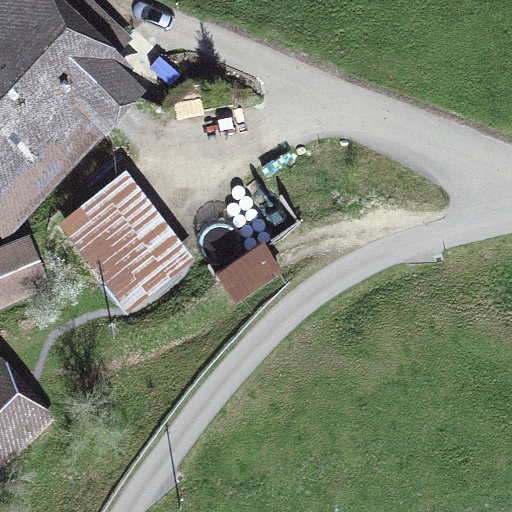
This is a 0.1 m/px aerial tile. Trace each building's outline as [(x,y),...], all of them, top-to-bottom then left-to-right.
[(0,48),(0,216),(15,230),(131,102),(98,72),(120,47),(67,0),(20,0),(9,13),(22,24),(0,48)] [(174,265),(118,193),(68,231),(125,304),(174,265)] [(266,224),(216,254),(236,287),(286,257),(266,224)] [(0,310),(46,290),(27,250),(0,261),(0,310)] [(0,460),(45,419),(2,372),(0,373),(0,460)]
